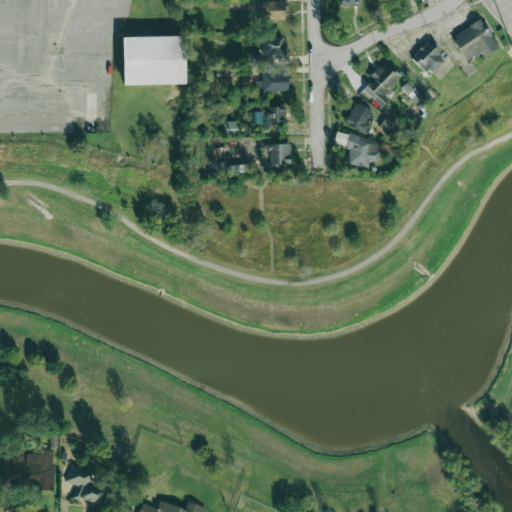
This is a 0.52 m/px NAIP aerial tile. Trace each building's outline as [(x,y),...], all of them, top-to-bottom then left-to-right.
[(286,0),(261,0),(261,20),(286,20),(286,0)] [(481,52),(482,55),(496,49),(482,20),(452,34),(463,60),(481,52)] [(283,56),(282,34),(260,35),(261,57),(283,56)] [(122,85),(184,83),(183,35),(121,37),(122,85)] [(411,56),(429,75),(443,61),(436,54),(440,50),(429,39),(411,56)] [(249,63),(260,64),(260,52),(250,51),(249,63)] [(366,86),(378,98),(400,77),(385,61),(369,76),(372,79),(366,86)] [(230,77),(230,67),(217,67),(218,77),(230,77)] [(289,91),(288,73),(261,74),(261,81),(255,81),(256,92),(289,91)] [(343,123),(362,133),(374,112),(355,102),(343,123)] [(259,106),(260,127),(284,126),(283,105),(259,106)] [(223,121),(223,135),(236,136),(236,121),(223,121)] [(380,139),(335,133),(334,144),(349,146),(347,164),(367,167),(368,160),(377,161),(380,139)] [(290,143),(267,143),(267,165),(289,165),(290,143)] [(3,477),(33,479),(33,489),(51,490),(53,450),(39,449),(39,454),(25,453),(25,452),(4,452),(3,477)] [(200,511),(203,507),(187,501),(183,509),(159,500),(156,508),(142,503),(138,511),(200,511)]
